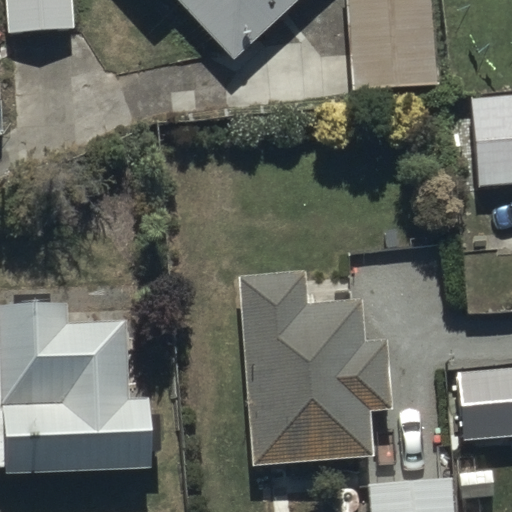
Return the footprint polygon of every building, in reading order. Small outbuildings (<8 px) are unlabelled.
[(75,0),(8,0),(10,36),(77,32),(75,0)] [(171,0),(229,64),(299,0),(171,0)] [(438,0),(348,0),(353,93),(443,88),(438,0)] [(485,92),(470,93),(476,187),(511,184),(511,87),(511,69),(483,71),(485,92)] [(305,272),(239,276),(251,465),(372,458),(369,411),(391,410),(387,340),(365,342),(363,302),(307,305),(305,272)] [(68,301),(0,301),(0,466),(4,467),(4,471),(156,470),(156,396),(129,397),(128,323),(68,323),(68,301)] [(511,365),(457,368),(461,438),(511,435),(511,365)] [(455,511),(452,476),(370,483),(372,511),(455,511)]
